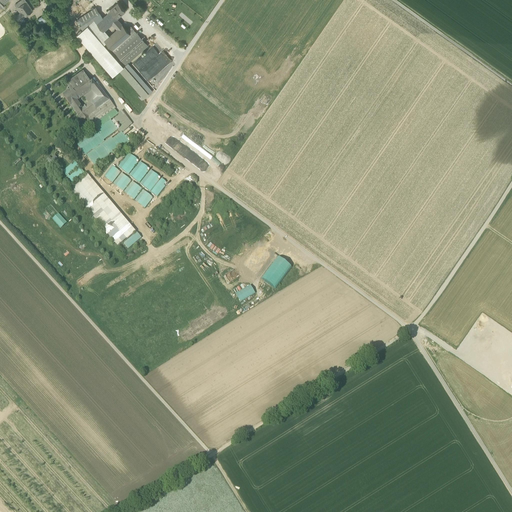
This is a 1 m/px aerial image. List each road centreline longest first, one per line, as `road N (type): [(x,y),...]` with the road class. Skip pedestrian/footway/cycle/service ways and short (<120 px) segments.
road 1 (track): [(410,330),(134,125)]
road 2 (track): [(120,511),(410,330)]
road 3 (track): [(0,220),(211,455)]
road 4 (unclassified): [(221,0),(134,125),(84,60)]
road 5 (track): [(511,493),(410,330)]
road 6 (track): [(410,330),(511,185)]
road 7 (track): [(511,85),(392,0)]
